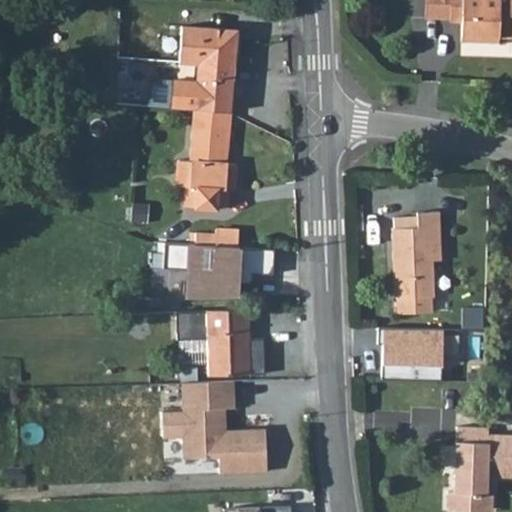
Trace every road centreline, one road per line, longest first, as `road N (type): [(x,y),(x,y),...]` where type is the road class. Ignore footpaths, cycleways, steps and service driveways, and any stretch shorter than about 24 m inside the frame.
road 1 (residential): [(319,121),(341,511)]
road 2 (residential): [(319,121),(511,149)]
road 3 (residential): [(314,0),(319,121)]
